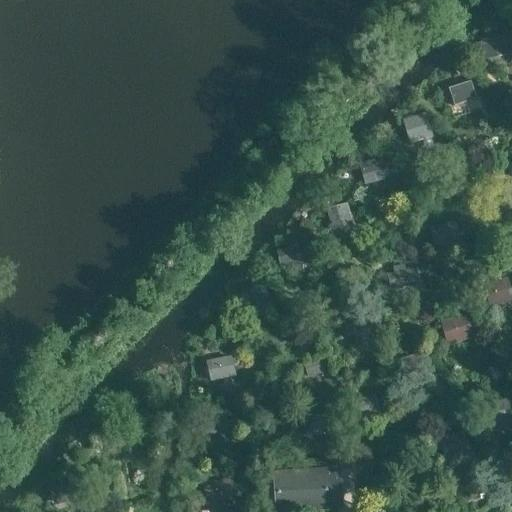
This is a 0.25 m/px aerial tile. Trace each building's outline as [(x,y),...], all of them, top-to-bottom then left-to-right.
[(471,44),(471,68),(501,68),(501,44),(471,44)] [(474,80),(450,86),(454,104),(478,98),(474,80)] [(399,123),(399,147),(430,147),(430,123),(399,123)] [(362,182),(393,178),(390,156),(359,160),(362,182)] [(500,199),(475,199),(475,225),(500,225),(500,199)] [(340,209),(313,209),(313,241),(340,241),(340,209)] [(431,225),(435,240),(461,233),(457,218),(431,225)] [(381,281),(381,304),(412,304),(412,281),(381,281)] [(468,285),(468,309),(498,309),(498,285),(468,285)] [(228,297),(228,321),(258,321),(258,297),(228,297)] [(471,316),(445,322),(449,343),(476,337),(471,316)] [(204,360),(209,379),(237,372),(232,353),(204,360)] [(389,364),(389,388),(420,388),(420,364),(389,364)] [(293,370),(293,394),(324,394),(324,370),(293,370)] [(475,414),(475,437),(505,437),(505,414),(475,414)] [(275,426),(275,450),(301,450),(301,426),(275,426)] [(191,427),(191,451),(222,451),(222,427),(191,427)] [(275,476),(278,511),(340,507),(338,471),(275,476)] [(232,474),(202,486),(210,505),(240,493),(232,474)] [(393,476),(393,500),(423,500),(423,476),(393,476)] [(42,489),(41,511),(72,511),(72,489),(42,489)]
